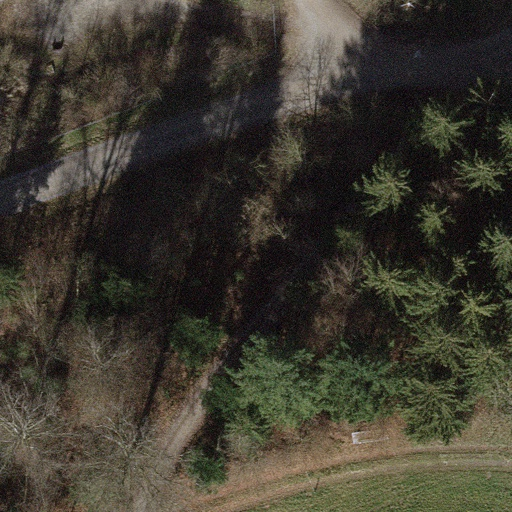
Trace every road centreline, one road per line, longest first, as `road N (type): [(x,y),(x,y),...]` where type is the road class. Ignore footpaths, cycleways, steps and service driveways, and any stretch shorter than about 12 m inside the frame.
road 1 (track): [(139,511),(476,69)]
road 2 (track): [(0,195),(336,79)]
road 3 (track): [(212,511),(306,479),(418,456),(511,456)]
road 4 (track): [(336,79),(476,69)]
